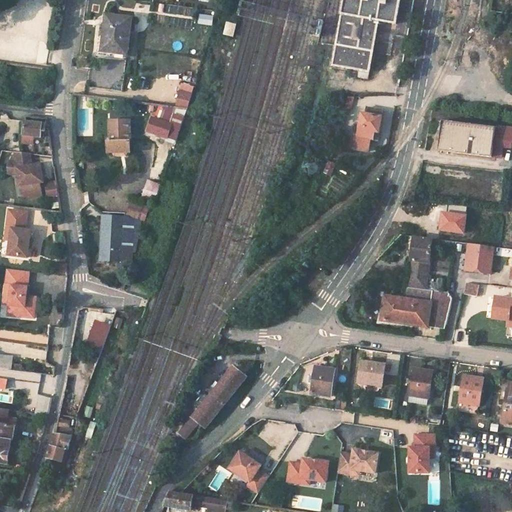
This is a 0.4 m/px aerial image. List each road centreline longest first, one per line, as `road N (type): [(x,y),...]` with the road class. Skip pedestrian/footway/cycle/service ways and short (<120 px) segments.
road 1 (residential): [(434,0),(402,167),(316,329)]
road 2 (residential): [(72,286),(55,406),(22,511)]
road 3 (residential): [(72,286),(226,330),(293,339)]
road 4 (residential): [(293,339),(259,392),(167,482),(153,511)]
road 5 (residential): [(511,360),(316,329)]
road 6 (residential): [(64,112),(72,286)]
road 7 (unknown): [(448,351),(459,273),(501,278)]
